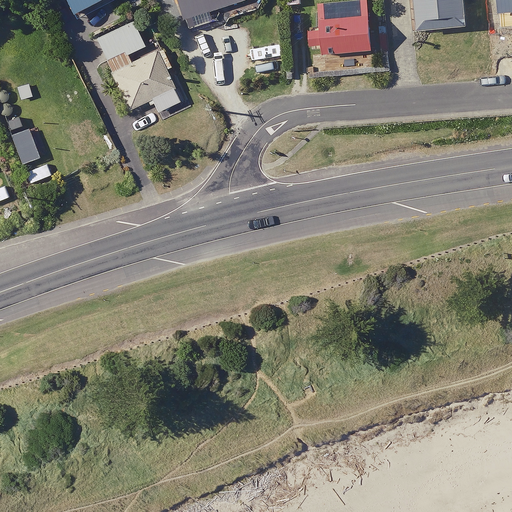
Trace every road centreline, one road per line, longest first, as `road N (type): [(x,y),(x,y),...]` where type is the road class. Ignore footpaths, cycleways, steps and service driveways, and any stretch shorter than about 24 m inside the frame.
road 1 (residential): [(256,214),(248,186),(260,138),(306,100),(511,88)]
road 2 (primary): [(0,290),(256,214)]
road 3 (primary): [(256,214),(511,162)]
